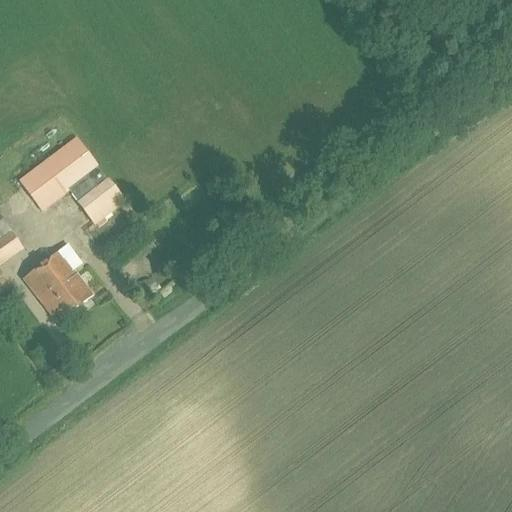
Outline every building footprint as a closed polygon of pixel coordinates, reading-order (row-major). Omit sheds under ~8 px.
[(107,180),(76,139),(19,182),(41,213),(69,193),(94,226),(126,202),(121,196),(108,179),(107,180)] [(132,211),(127,204),(122,208),(127,215),(132,211)] [(133,222),(138,218),(133,212),(128,216),(133,222)] [(0,266),(23,250),(0,217),(0,266)] [(58,324),(93,297),(73,271),(81,264),(67,246),(23,279),(58,324)]
